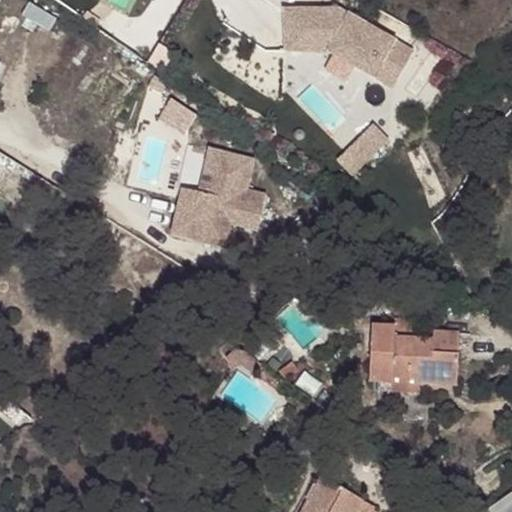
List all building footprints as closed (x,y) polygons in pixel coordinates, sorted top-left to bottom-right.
[(338,10),(284,11),(285,53),(330,54),(374,80),(379,71),(398,81),(413,52),(338,10)] [(379,71),(374,80),(393,90),(398,81),(379,71)] [(384,137),(373,127),(338,162),(350,173),(384,137)] [(251,159),(208,148),(198,192),(191,190),(191,191),(183,226),(226,237),(229,223),(256,229),(265,194),(245,190),(251,159)] [(191,191),(191,190),(180,188),(170,234),(223,247),(226,237),(183,226),(191,191)] [(394,336),(394,327),(394,325),(369,324),(367,379),(395,381),(395,375),(460,377),(463,330),(432,329),(432,338),(394,336)] [(432,329),(394,327),(394,336),(432,338),(432,329)] [(378,511),(373,510),(374,505),(326,480),(309,511),(378,511)]
